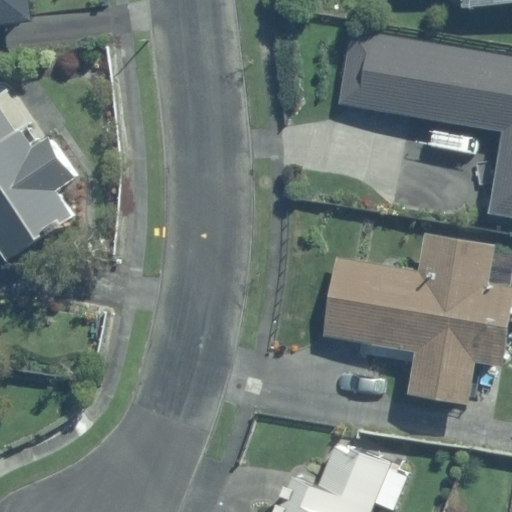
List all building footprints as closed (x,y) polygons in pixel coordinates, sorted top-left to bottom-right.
[(0,0),(0,30),(41,26),(38,0),(0,0)] [(511,8),(511,0),(374,0),(376,0),(468,0),(471,14),(511,8)] [(511,53),(358,27),(345,103),(511,132),(496,216),(511,219),(511,53)] [(0,236),(2,236),(23,264),(80,221),(61,195),(87,176),(60,139),(40,154),(25,136),(40,124),(12,87),(0,96),(0,236)] [(426,271),(344,261),(336,260),(326,338),(424,350),(418,401),(479,409),(485,364),(511,366),(511,287),(502,286),(507,246),(430,236),(426,271)] [(377,511),(381,503),(399,511),(413,478),(334,445),(305,511),(377,511)]
